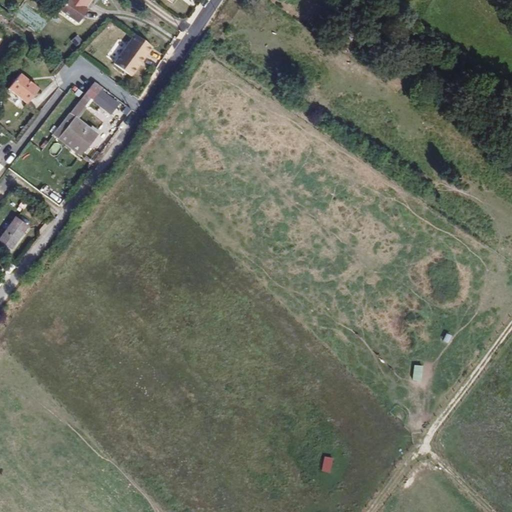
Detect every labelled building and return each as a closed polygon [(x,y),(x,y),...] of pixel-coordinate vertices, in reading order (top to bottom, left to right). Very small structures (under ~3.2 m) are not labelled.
[(83,0),(58,0),(56,4),(75,17),(84,4),(82,3),(83,0)] [(298,24),(290,35),(309,49),(317,38),(298,24)] [(138,61),(149,45),(131,33),(110,63),(128,75),(134,66),(133,65),(137,60),(138,61)] [(36,87),(17,72),(5,87),(24,102),(36,87)] [(87,93),(89,81),(81,93),(85,96),(87,93)] [(97,87),(89,81),(87,93),(85,96),(88,99),(95,90),(97,87)] [(113,104),(95,90),(88,99),(87,101),(106,114),(113,104)] [(74,103),(51,134),(67,145),(70,140),(82,149),(93,134),(90,132),(84,128),(72,120),(81,108),(74,103)] [(122,116),(127,109),(122,105),(117,112),(122,116)] [(70,140),(67,145),(79,153),(82,149),(70,140)] [(17,233),(4,223),(0,229),(0,243),(5,248),(17,233)] [(333,486),(328,490),(331,494),(336,490),(333,486)]
